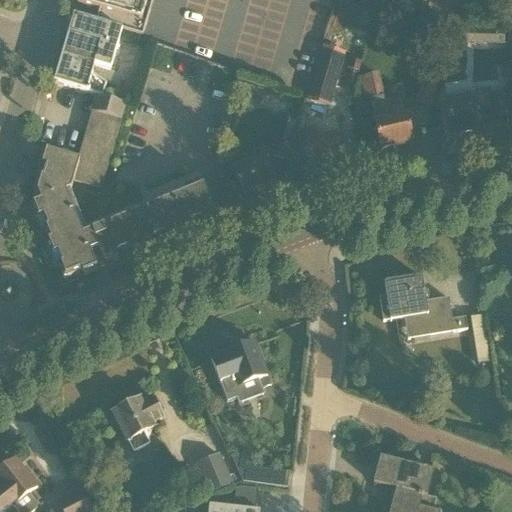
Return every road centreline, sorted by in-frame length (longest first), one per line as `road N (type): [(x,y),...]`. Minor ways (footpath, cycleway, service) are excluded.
road 1 (secondary): [(0,370),(138,297),(311,224)]
road 2 (secondary): [(311,224),(511,179)]
road 3 (residential): [(511,472),(326,397)]
road 4 (residential): [(326,397),(328,303),(311,224)]
road 5 (residential): [(0,174),(41,39)]
